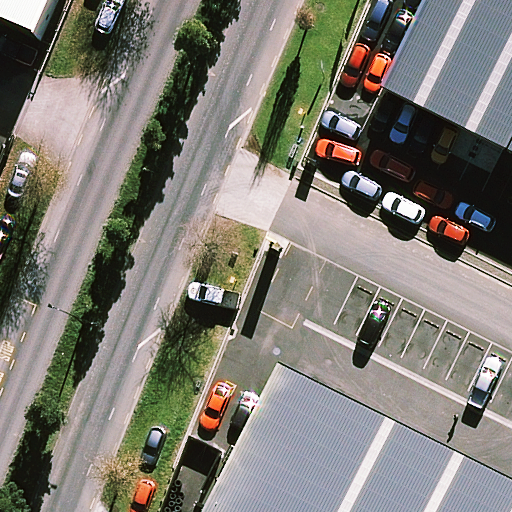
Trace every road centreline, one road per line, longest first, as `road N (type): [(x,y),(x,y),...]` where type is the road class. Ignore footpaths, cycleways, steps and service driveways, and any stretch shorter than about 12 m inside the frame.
road 1 (secondary): [(0,417),(180,0)]
road 2 (secondary): [(199,165),(55,511)]
road 3 (unclassified): [(511,319),(199,165)]
road 4 (secondary): [(272,0),(199,165)]
